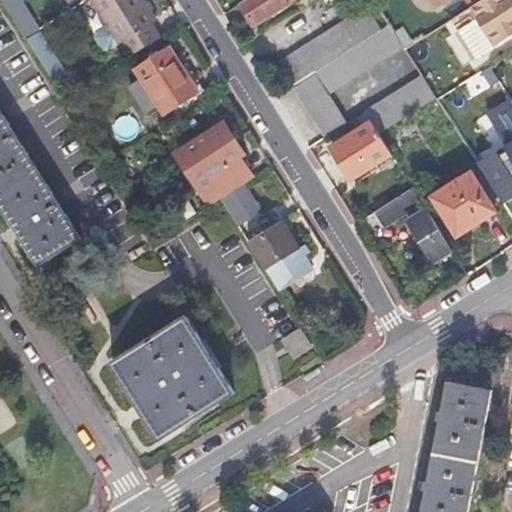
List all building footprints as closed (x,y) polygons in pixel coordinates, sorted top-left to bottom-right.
[(155,22),(140,0),(91,0),(89,1),(106,29),(117,46),(123,43),(132,57),(159,40),(150,26),(155,22)] [(293,0),(251,0),(240,7),(253,26),(293,0)] [(430,0),(437,11),(454,0),(430,0)] [(507,0),(484,0),(469,10),(466,12),(473,23),(460,31),(478,59),(511,36),(511,0),(511,1),(510,0),(507,0)] [(462,0),(469,10),(484,0),(462,0)] [(292,89),(375,35),(360,11),(277,65),(292,89)] [(403,49),(389,26),(375,35),(292,89),(324,139),(345,125),(328,97),(403,49)] [(117,46),(106,29),(96,35),(95,40),(102,51),(101,55),(107,56),(108,52),(117,46)] [(39,33),(26,42),(53,85),(67,77),(39,33)] [(186,77),(168,49),(135,70),(141,80),(158,107),(165,118),(204,93),(192,74),(186,77)] [(503,89),(490,68),(474,78),(488,99),(503,89)] [(435,100),(421,77),(364,113),(370,125),(378,136),(435,100)] [(141,80),(129,88),(145,115),(158,107),(141,80)] [(80,243),(0,115),(0,211),(37,269),(80,243)] [(378,136),(370,125),(330,150),(351,182),(391,157),(378,136)] [(244,157),(224,126),(177,156),(196,187),(221,171),(228,182),(250,170),(242,158),(244,157)] [(494,213),(470,174),(432,198),(457,237),(494,213)] [(244,189),(223,203),(238,226),(259,213),(244,189)] [(433,262),(451,251),(411,189),(377,212),(387,228),(411,213),(414,218),(411,220),(412,229),(433,262)] [(283,224),(250,245),(279,292),(313,271),(305,258),(300,249),(283,224)] [(305,246),(300,249),(305,258),(310,255),(305,246)] [(234,396),(186,320),(111,367),(159,443),(234,396)] [(313,351),(301,333),(284,343),(296,361),(313,351)] [(466,511),(490,394),(447,385),(422,511),(466,511)]
